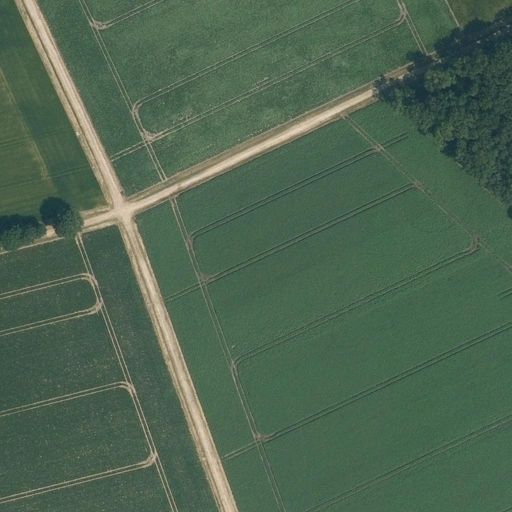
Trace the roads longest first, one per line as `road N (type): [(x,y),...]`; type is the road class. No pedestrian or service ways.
road 1 (track): [(123,213),(511,24)]
road 2 (track): [(229,511),(123,213)]
road 3 (track): [(25,0),(123,213)]
road 4 (track): [(0,243),(123,213)]
